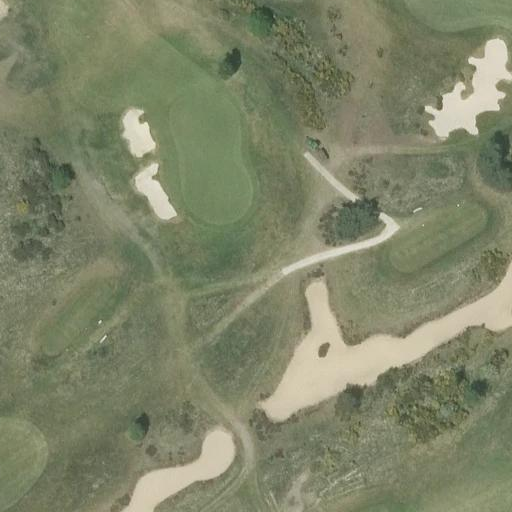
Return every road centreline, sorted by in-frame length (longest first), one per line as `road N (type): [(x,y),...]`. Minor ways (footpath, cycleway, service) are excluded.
road 1 (track): [(141,0),(233,52),(297,146),(315,158),(469,149),(511,131)]
road 2 (track): [(260,511),(243,436),(182,339),(146,256),(53,141)]
road 3 (track): [(62,369),(154,292),(253,277),(288,259),(344,159)]
